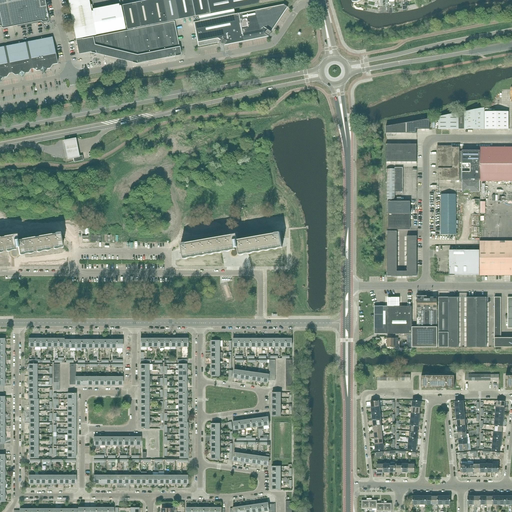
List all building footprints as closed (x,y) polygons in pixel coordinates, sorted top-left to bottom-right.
[(0,0),(0,25),(1,26),(1,27),(3,28),(41,21),(43,22),(47,22),(49,20),(46,6),(44,0),(0,0)] [(95,35),(91,12),(88,0),(68,0),(76,39),(95,35)] [(136,2),(135,3),(140,27),(154,25),(148,0),(148,1),(141,2),(141,1),(140,2),(136,3),(136,2)] [(148,0),(154,25),(167,22),(163,0),(151,0),(149,0),(148,0)] [(163,0),(167,22),(179,20),(174,0),(163,0)] [(174,0),(179,20),(195,16),(191,0),(174,0)] [(259,5),(258,0),(206,0),(210,15),(259,5)] [(122,5),(127,30),(140,27),(135,3),(131,4),(131,3),(130,4),(122,6),(122,5)] [(287,8),(287,7),(283,4),(283,5),(193,22),(197,42),(198,47),(215,43),(219,42),(219,43),(221,41),(225,43),(223,45),(223,46),(226,42),(264,35),(265,35),(268,37),(267,36),(270,32),(271,33),(271,32),(268,31),(285,6),(287,8)] [(95,35),(96,35),(119,30),(124,29),(125,29),(125,28),(124,23),(122,13),(120,6),(113,7),(99,10),(91,12),(95,35)] [(180,52),(175,27),(174,21),(76,41),(79,54),(95,51),(96,54),(96,53),(131,62),(136,61),(137,63),(174,56),(175,56),(174,53),(180,52)] [(57,64),(53,42),(52,37),(32,41),(37,71),(50,69),(52,65),(57,64)] [(36,71),(37,71),(32,41),(19,44),(24,74),(28,73),(30,69),(33,69),(36,71)] [(15,76),(24,74),(19,44),(0,47),(0,51),(4,70),(9,73),(11,73),(15,76)] [(9,73),(4,70),(0,51),(0,78),(6,77),(9,73)] [(484,129),(484,112),(484,108),(464,112),(464,129),(484,129)] [(508,129),(508,112),(484,112),(484,129),(508,129)] [(438,129),(458,129),(458,113),(438,117),(438,129)] [(430,118),(406,123),(406,133),(417,133),(417,129),(430,129),(430,118)] [(396,133),(406,133),(406,123),(396,124),(396,133)] [(396,133),(396,124),(386,126),(386,133),(396,133)] [(76,137),(64,140),(68,159),(80,156),(76,137)] [(386,144),(386,153),(391,153),(396,153),(396,144),(386,144)] [(401,153),(406,153),(406,144),(396,144),(396,153),(401,153)] [(406,153),(411,153),(417,153),(417,144),(406,144),(406,153)] [(459,180),(459,147),(438,147),(438,180),(459,180)] [(511,147),(498,147),(480,147),(480,151),(480,181),(501,181),(511,181),(511,147)] [(480,151),(462,150),(462,155),(462,192),(480,192),(480,181),(480,151)] [(402,192),(403,168),(394,168),(394,169),(387,169),(387,200),(394,200),(394,192),(402,192)] [(456,235),(456,194),(441,194),(441,235),(456,235)] [(410,213),(410,202),(388,202),(388,213),(388,214),(388,230),(410,230),(410,214),(410,213)] [(62,245),(61,238),(60,234),(18,242),(16,234),(12,235),(12,237),(0,238),(0,250),(5,249),(10,249),(10,250),(11,256),(12,256),(11,253),(15,253),(16,253),(16,252),(19,252),(19,253),(62,245)] [(282,245),(280,238),(280,234),(237,242),(236,234),(232,235),(232,237),(181,246),(183,257),(230,248),(230,250),(231,254),(231,253),(234,251),(235,252),(235,251),(238,250),(239,253),(282,245)] [(511,241),(480,241),(480,245),(480,275),(511,275),(511,241)] [(449,250),(449,258),(449,275),(468,275),(479,275),(479,250),(449,250)] [(399,296),(387,296),(387,305),(399,305),(399,296)] [(437,347),(437,297),(417,297),(417,327),(412,327),(412,334),(412,347),(437,347)] [(448,302),(448,299),(448,297),(438,297),(438,318),(438,347),(448,347),(448,342),(448,337),(448,332),(448,327),(448,322),(448,317),(448,312),(448,307),(448,302)] [(412,327),(412,306),(398,306),(387,306),(375,306),(375,316),(375,334),(387,333),(387,334),(412,334),(412,327)] [(494,347),(509,347),(509,338),(501,338),(494,338),(494,347)] [(453,377),(422,377),(422,376),(421,376),(421,388),(436,388),(436,389),(436,390),(437,390),(438,391),(439,391),(440,390),(441,390),(441,389),(441,388),(454,388),(454,376),(453,376),(453,377)]
